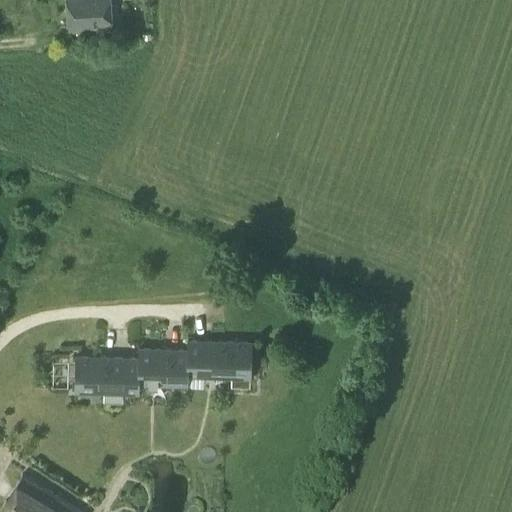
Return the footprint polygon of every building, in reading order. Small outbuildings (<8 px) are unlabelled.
[(67,0),(69,31),(111,29),(109,0),(67,0)] [(231,378),(231,386),(249,387),(250,377),(251,342),(187,340),(187,350),(186,377),(231,378)] [(137,385),(186,386),(186,377),(187,350),(138,348),(138,358),(137,385)] [(74,391),(103,392),(103,401),(122,402),(123,392),(137,393),(137,385),(138,358),(75,356),(74,391)] [(82,511),(84,509),(22,474),(0,507),(0,511),(82,511)]
